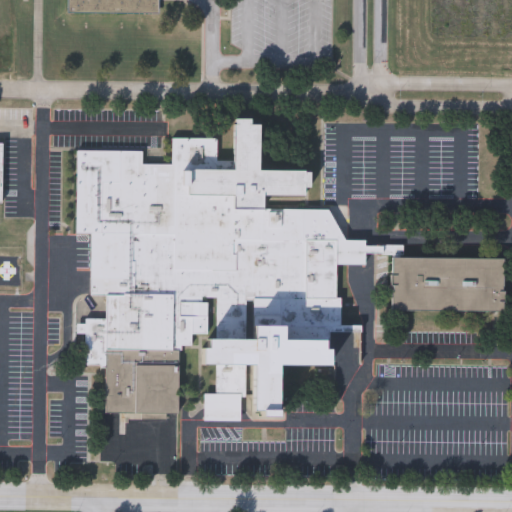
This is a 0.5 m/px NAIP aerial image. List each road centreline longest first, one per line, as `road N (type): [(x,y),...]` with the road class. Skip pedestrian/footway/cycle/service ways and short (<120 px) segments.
road 1 (tertiary): [(0,494),(511,500)]
road 2 (residential): [(369,91),(0,88)]
road 3 (residential): [(369,91),(393,105),(511,107)]
road 4 (residential): [(511,86),(393,83),(369,91)]
